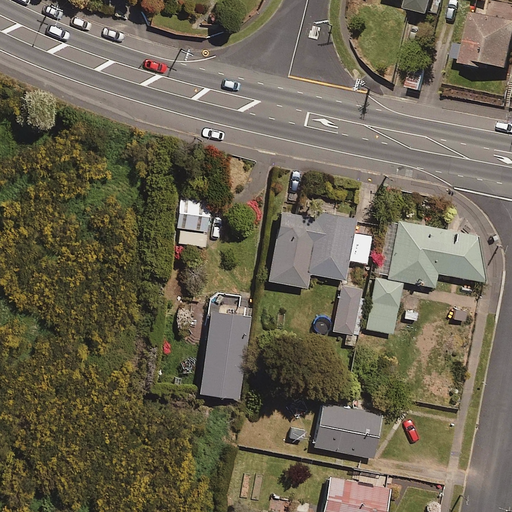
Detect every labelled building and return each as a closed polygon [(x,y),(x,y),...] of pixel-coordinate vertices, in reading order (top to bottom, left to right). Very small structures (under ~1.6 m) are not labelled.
[(392,0),(411,4),(408,16),(430,21),(434,0),(392,0)] [(511,61),(511,26),(474,19),(468,52),(458,50),(454,69),(509,79),(511,61)] [(210,203),(178,199),(174,231),(206,235),(210,203)] [(315,222),(277,216),(267,286),(305,291),(307,278),(344,283),(347,262),(365,265),(369,238),(351,235),(353,221),(316,216),(315,222)] [(386,280),(402,284),(433,290),(436,276),(484,285),(476,239),(383,220),(372,273),(387,276),(386,280)] [(254,228),(235,226),(232,245),(251,248),(254,228)] [(402,284),(386,280),(376,278),(365,330),(391,335),(402,284)] [(359,291),(339,288),(332,333),(352,337),(359,291)] [(249,322),(209,316),(198,398),(237,403),(249,322)] [(378,408),(318,396),(309,440),(369,452),(378,408)] [(379,511),(385,479),(325,469),(317,511),(304,511),(302,511),(301,511),(379,511)]
